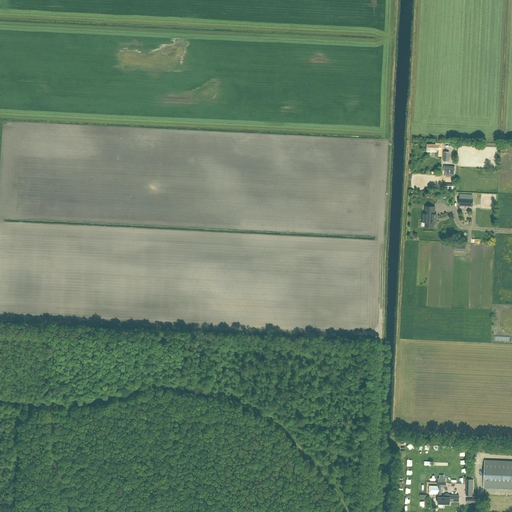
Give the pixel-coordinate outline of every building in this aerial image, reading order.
[(441,156),(441,147),(435,146),(435,145),(427,144),(427,151),(437,152),(436,156),(441,156)] [(444,173),(445,173),(454,174),(455,166),(444,166),(444,173)] [(472,207),(473,198),(459,198),(458,206),(472,207)] [(433,214),(434,207),(426,207),(425,214),(423,214),(423,222),(425,222),(425,227),(433,227),(433,222),(436,222),(436,214),(433,214)] [(511,488),(511,461),(485,460),(484,487),(511,488)] [(446,487),(446,483),(438,483),(437,486),(430,486),(429,494),(437,494),(437,497),(438,497),(438,504),(450,504),(450,502),(459,502),(459,495),(449,495),(448,494),(446,494),(445,495),(445,497),(441,497),(441,487),(446,487)]
